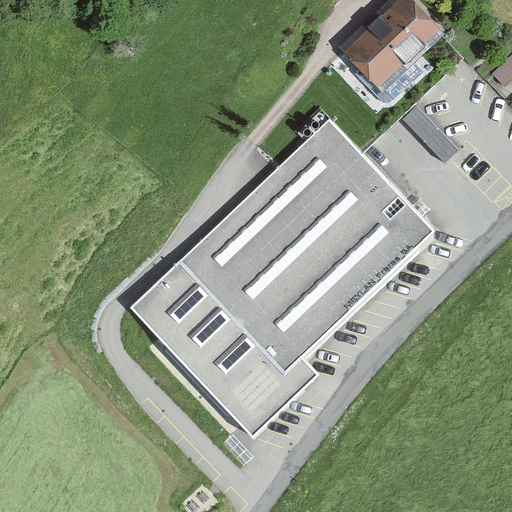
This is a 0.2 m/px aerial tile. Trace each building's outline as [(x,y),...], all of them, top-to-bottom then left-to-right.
[(386,91),(449,34),(418,0),(394,0),(344,45),(386,91)] [(504,90),(511,82),(511,58),(492,77),(504,90)] [(450,159),(464,147),(423,103),(409,115),(450,159)] [(330,122),(180,263),(294,373),(306,362),(444,232),(330,122)] [(294,373),(180,263),(131,308),(253,437),(319,376),(306,362),(294,373)]
